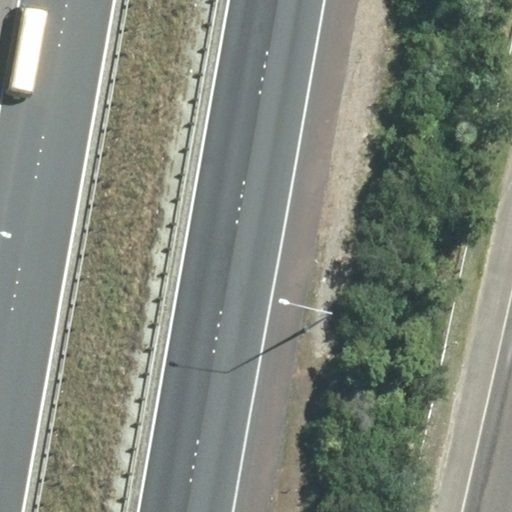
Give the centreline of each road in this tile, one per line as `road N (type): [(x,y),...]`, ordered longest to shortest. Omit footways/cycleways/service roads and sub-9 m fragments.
road 1 (motorway): [(275,0),(184,511)]
road 2 (motorway): [(0,380),(68,0)]
